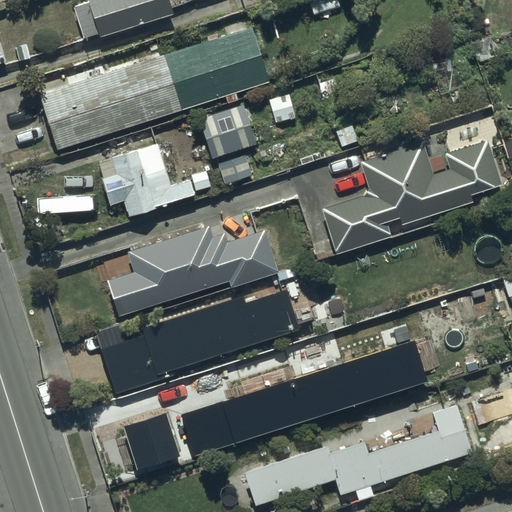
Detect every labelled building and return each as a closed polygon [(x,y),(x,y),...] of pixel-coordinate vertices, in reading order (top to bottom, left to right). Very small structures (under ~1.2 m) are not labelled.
[(168,13),(164,0),(84,0),(85,2),(71,6),(80,36),(94,32),(95,35),(168,13)] [(266,81),(249,26),(106,71),(105,67),(75,76),(76,81),(38,92),(56,148),(224,96),(226,102),(238,98),(236,91),(266,81)] [(291,117),(285,94),(266,99),(272,122),(291,117)] [(253,143),(241,103),(194,118),(207,157),(253,143)] [(424,161),(418,140),(357,161),(365,186),(360,195),(318,208),(332,253),(389,235),(384,220),(395,217),(397,224),(470,201),(467,193),(498,184),(484,139),(441,152),(443,156),(424,161)] [(169,184),(156,142),(110,156),(115,171),(99,176),(107,204),(123,199),(127,214),(164,203),(163,201),(192,192),(188,179),(169,184)] [(247,173),(241,155),(215,165),(221,182),(247,173)] [(208,236),(204,224),(123,251),(129,271),(102,280),(114,315),(223,279),(226,287),(274,272),(260,230),(224,242),(220,232),(208,236)] [(511,294),(511,272),(494,278),(501,298),(511,294)] [(294,328),(279,287),(239,301),(236,294),(136,327),(138,335),(98,347),(112,392),(170,375),(168,369),(249,343),(253,355),(276,347),(272,336),(294,328)] [(428,382),(415,341),(182,415),(195,456),(428,382)] [(323,445),(243,470),(253,503),(335,478),(340,494),(355,489),(359,499),(373,495),(369,483),(470,451),(455,405),(431,412),(436,430),(366,452),(362,439),(325,451),(323,445)] [(168,411),(124,425),(138,470),(183,455),(168,411)]
